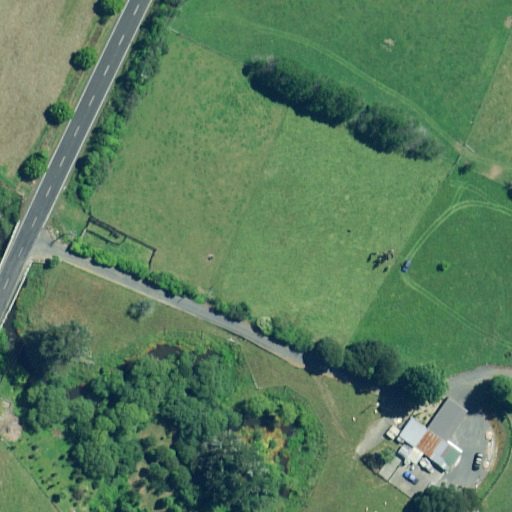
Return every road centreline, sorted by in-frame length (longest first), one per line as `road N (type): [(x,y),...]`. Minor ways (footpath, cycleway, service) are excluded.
road 1 (unknown): [(20,249),(397,382),(511,372)]
road 2 (tertiary): [(0,295),(139,0)]
